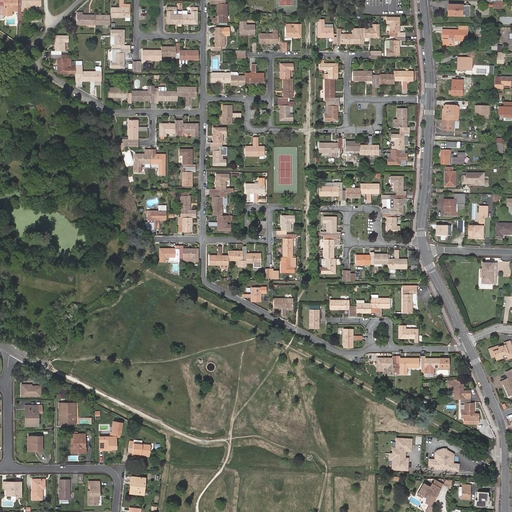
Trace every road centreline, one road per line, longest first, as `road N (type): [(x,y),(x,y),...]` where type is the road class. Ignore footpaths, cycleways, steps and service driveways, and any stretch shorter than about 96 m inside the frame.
road 1 (residential): [(370,347),(341,351),(203,280),(203,239)]
road 2 (residential): [(112,511),(116,481),(108,468),(6,465)]
road 3 (tertiary): [(421,243),(429,98)]
road 4 (residential): [(153,111),(108,111),(36,67),(34,55)]
road 5 (residential): [(203,239),(204,112)]
